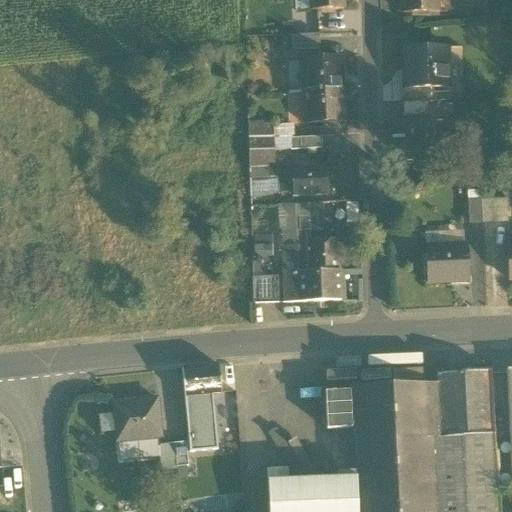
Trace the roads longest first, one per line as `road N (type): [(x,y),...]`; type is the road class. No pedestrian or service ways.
road 1 (residential): [(37,362),(375,335)]
road 2 (residential): [(375,335),(366,0)]
road 3 (residential): [(45,511),(37,362)]
road 4 (residential): [(375,335),(511,328)]
